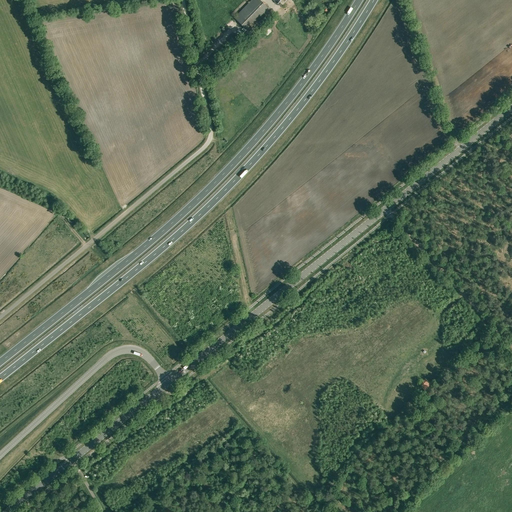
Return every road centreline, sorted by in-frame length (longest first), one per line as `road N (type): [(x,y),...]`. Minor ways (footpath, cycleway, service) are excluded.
road 1 (unknown): [(511,141),(81,476)]
road 2 (trunk): [(0,378),(172,240),(262,152),(373,0)]
road 3 (trunk): [(359,0),(223,175),(0,362)]
road 4 (tertiary): [(169,381),(511,108)]
road 5 (unclassified): [(210,130),(205,146),(0,317)]
road 6 (tertiary): [(169,381),(141,352),(117,351),(0,454)]
road 7 (track): [(384,209),(511,347)]
road 8 (track): [(210,130),(183,0)]
road 9 (tertiary): [(69,462),(169,381)]
